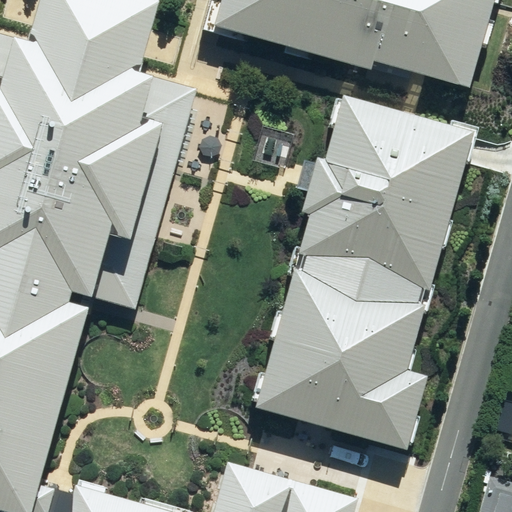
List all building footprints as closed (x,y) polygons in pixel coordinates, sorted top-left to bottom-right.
[(489,0),(221,0),(214,25),(463,94),(489,0)] [(144,38),(41,10),(21,79),(0,73),(0,511),(42,511),(101,299),(127,306),(188,89),(134,74),(144,38)] [(480,141),(333,102),(250,408),(397,447),(480,141)] [(305,179),(263,167),(252,203),(295,215),(305,179)] [(227,224),(204,221),(201,243),(224,246),(227,224)] [(345,511),(349,499),(224,465),(211,511),(135,511),(71,494),(66,511),(345,511)] [(511,511),(511,480),(494,475),(482,511),(511,511)]
